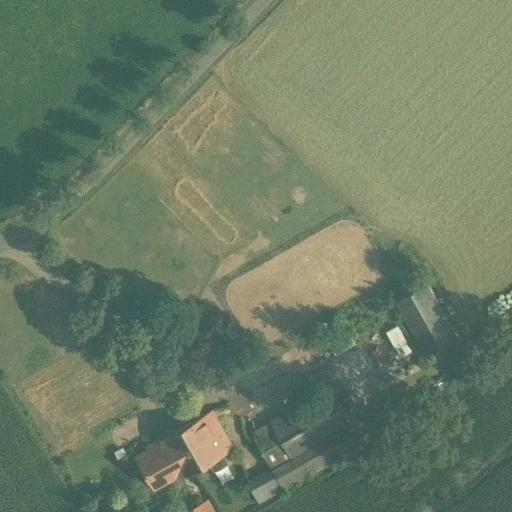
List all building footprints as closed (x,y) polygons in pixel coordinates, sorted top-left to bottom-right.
[(457,336),(426,281),(394,300),(425,355),(457,336)] [(400,323),(387,329),(399,356),(412,350),(400,323)] [(283,490),(360,446),(351,427),(354,426),(331,386),(250,431),(283,490)] [(180,477),(231,448),(211,411),(168,435),(170,438),(137,457),(153,487),(178,473),(180,477)] [(244,478),(247,485),(271,474),(269,468),(244,478)] [(187,508),(189,511),(216,511),(217,511),(209,496),(187,508)]
